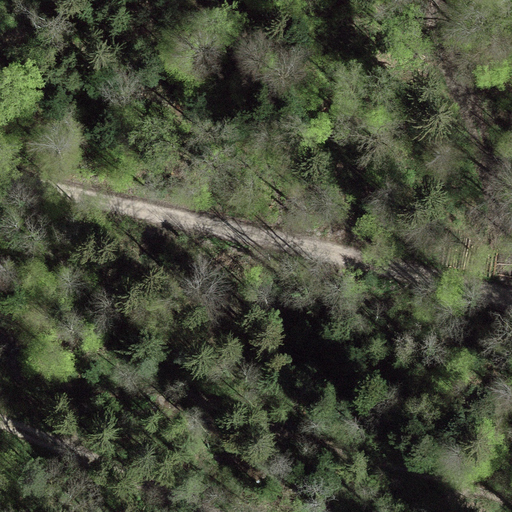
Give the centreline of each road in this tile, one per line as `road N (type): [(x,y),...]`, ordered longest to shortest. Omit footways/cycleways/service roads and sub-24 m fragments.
road 1 (track): [(0,175),(511,301)]
road 2 (track): [(0,418),(209,511)]
